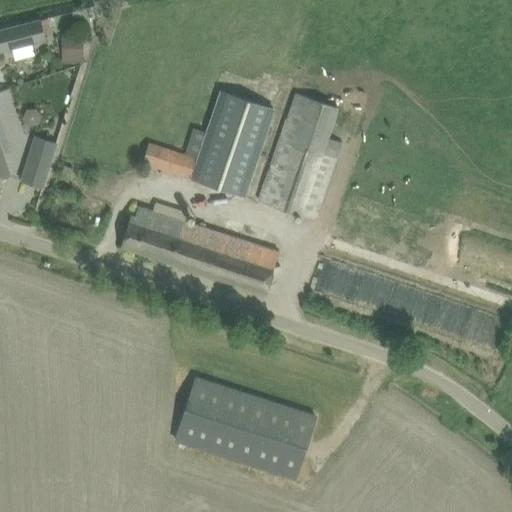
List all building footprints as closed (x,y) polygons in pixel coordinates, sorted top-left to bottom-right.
[(0,30),(0,51),(46,40),(41,20),(0,30)] [(67,42),(66,57),(84,58),(84,42),(67,42)] [(329,138),(340,105),(343,94),(352,97),(354,92),(315,80),(310,95),(297,91),(260,200),(316,219),(337,156),(341,142),(329,138)] [(176,172),(194,178),(246,195),(274,108),(222,91),(209,132),(193,127),(185,153),(149,142),(143,161),(176,172)] [(23,176),(43,183),(55,144),(35,137),(23,176)] [(0,146),(0,176),(10,173),(0,146)] [(60,179),(79,185),(83,170),(64,164),(60,179)] [(279,250),(185,219),(188,212),(155,201),(153,209),(140,204),(136,216),(131,214),(121,246),(265,294),(279,250)] [(196,377),(176,439),(295,478),(315,415),(196,377)]
